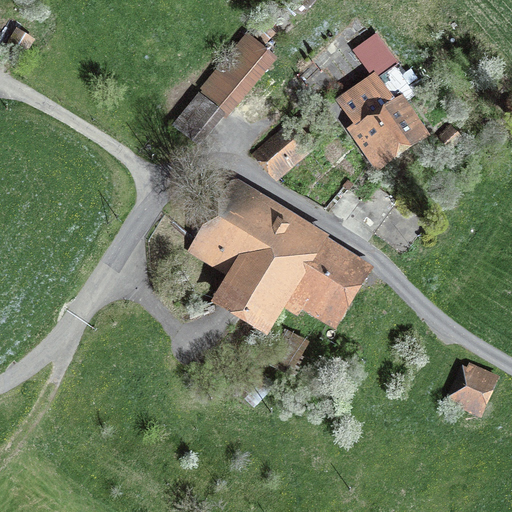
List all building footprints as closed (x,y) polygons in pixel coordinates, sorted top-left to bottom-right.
[(33,41),(17,30),(6,46),(22,57),(33,41)] [(376,80),(340,106),(380,161),(417,137),(412,130),(421,124),(405,102),(414,96),(391,63),(395,61),(376,34),(353,51),(376,80)] [(273,56),(250,37),(176,124),(197,142),(220,115),(221,116),(273,56)] [(291,129),(256,157),(272,176),(306,147),(291,129)] [(459,138),(451,129),(440,139),(448,148),(459,138)] [(329,255),(233,196),(197,253),(230,274),(216,297),(265,327),(280,303),(298,313),(301,309),(309,314),(309,313),(329,325),(362,272),(331,253),(329,255)] [(304,346),(286,335),(271,362),(289,372),(304,346)] [(493,377),(477,369),(464,396),(480,404),(493,377)]
